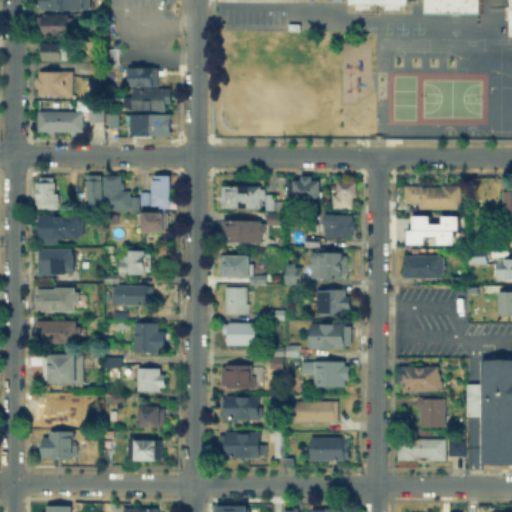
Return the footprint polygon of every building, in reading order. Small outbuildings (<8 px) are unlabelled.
[(45,0),(89,0),(89,8),(45,8),(45,0)] [(481,0),(481,11),(426,11),(426,0),(481,0)] [(40,18),(76,18),(76,37),(40,37),(40,18)] [(45,47),(69,47),(69,60),(45,60),(45,47)] [(36,69),(71,70),(70,94),(36,94),(36,69)] [(129,87),(129,69),(160,69),(160,87),(129,87)] [(168,110),(135,110),(136,92),(174,92),(174,104),(168,104),(168,110)] [(88,120),(88,106),(103,106),(103,121),(88,120)] [(36,109),(82,110),(82,130),(36,130),(36,109)] [(121,115),(121,129),(112,129),(112,115),(121,115)] [(135,137),(135,116),(172,116),(172,137),(135,137)] [(314,176),(314,182),(323,182),(323,201),(295,201),(295,182),(303,182),(303,176),(314,176)] [(119,177),(119,191),(129,192),(129,207),(107,207),(107,177),(119,177)] [(153,206),(153,177),(173,177),(173,206),(153,206)] [(89,207),(89,178),(104,178),(104,207),(89,207)] [(39,205),(39,181),(60,181),(60,205),(39,205)] [(338,199),(338,184),(358,184),(358,199),(338,199)] [(226,207),(226,185),(264,185),(264,207),(226,207)] [(407,187),(463,188),(463,210),(423,210),(423,206),(407,205),(407,187)] [(511,189),(503,190),(503,229),(511,229),(511,189)] [(144,232),(144,213),(169,213),(169,233),(144,232)] [(411,214),(458,214),(458,229),(453,229),(411,228),(411,214)] [(327,238),(327,215),(354,215),(353,238),(327,238)] [(41,238),(41,216),(81,217),(81,238),(41,238)] [(269,225),(269,216),(283,216),(283,226),(269,225)] [(227,223),(265,223),(265,242),(227,241),(227,223)] [(453,229),(411,228),(406,228),(406,243),(453,244),(453,229)] [(307,247),(307,238),(320,238),(320,247),(307,247)] [(41,275),(41,247),(76,247),(75,275),(41,275)] [(469,264),(469,249),(487,250),(487,264),(469,264)] [(314,278),(314,250),(347,250),(347,278),(314,278)] [(120,275),(120,251),(153,251),(153,275),(120,275)] [(227,275),(227,254),(252,254),(252,275),(227,275)] [(404,256),(443,256),(443,278),(404,278),(404,256)] [(511,261),(511,280),(501,280),(501,261),(511,261)] [(289,281),(289,272),(302,272),(302,282),(289,281)] [(115,306),(115,285),(155,285),(155,306),(115,306)] [(40,310),(40,288),(75,288),(75,310),(40,310)] [(227,314),(227,289),(249,289),(249,314),(227,314)] [(322,292),(349,292),(349,317),(322,317),(322,292)] [(501,293),(511,293),(511,315),(501,315),(501,293)] [(271,320),(271,311),(284,311),(284,320),(271,320)] [(40,343),(40,322),(82,322),(82,343),(40,343)] [(162,323),(161,332),(167,332),(167,355),(135,355),(135,323),(162,323)] [(229,346),(229,324),(260,324),(260,346),(229,346)] [(313,326),(354,326),(354,349),(313,349),(313,326)] [(272,357),(272,347),(284,347),(284,357),(272,357)] [(289,358),(289,347),(300,347),(300,358),(289,358)] [(46,384),(46,353),(84,353),(84,384),(46,384)] [(106,365),(106,357),(120,357),(120,365),(106,365)] [(511,359),(511,464),(482,464),(482,415),(467,415),(467,382),(482,382),(482,359),(511,359)] [(304,376),(304,363),(350,364),(350,387),(317,387),(317,376),(304,376)] [(223,367),(255,367),(255,389),(223,389),(223,367)] [(402,368),(443,368),(443,391),(402,391),(402,368)] [(166,371),(166,391),(140,391),(140,371),(166,371)] [(44,422),(44,396),(78,396),(78,422),(44,422)] [(226,419),(226,397),(259,397),(259,419),(226,419)] [(422,399),(447,399),(447,429),(422,429),(422,399)] [(339,402),(339,423),(291,423),(291,402),(339,402)] [(168,410),(168,427),(143,427),(143,410),(168,410)] [(76,432),(76,461),(52,461),(52,456),(45,456),(46,438),(52,438),(52,432),(76,432)] [(220,434),(263,434),(263,446),(268,446),(268,458),(220,458),(220,434)] [(314,461),(314,437),(350,437),(350,461),(314,461)] [(444,437),(444,459),(427,459),(427,456),(413,456),(413,459),(397,459),(397,437),(444,437)] [(463,439),(463,454),(447,454),(447,438),(463,439)] [(131,460),(131,439),(165,439),(165,460),(131,460)]
